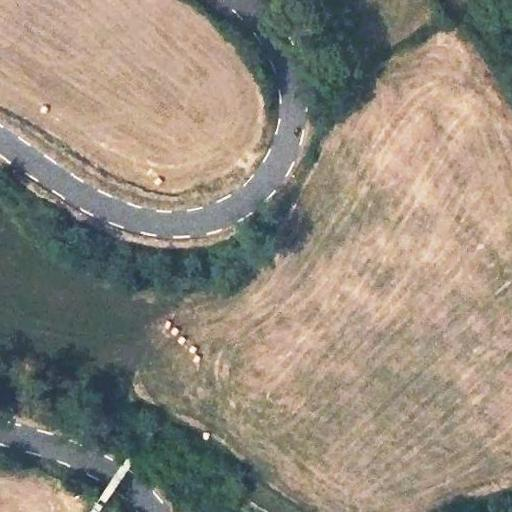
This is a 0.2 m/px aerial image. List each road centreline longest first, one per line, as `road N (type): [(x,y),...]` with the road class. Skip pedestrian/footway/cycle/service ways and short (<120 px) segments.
road 1 (tertiary): [(243,0),(289,61),(295,125),(276,172),(239,208),(186,230),(124,222),(0,140)]
road 2 (tertiary): [(0,432),(112,475),(153,511)]
